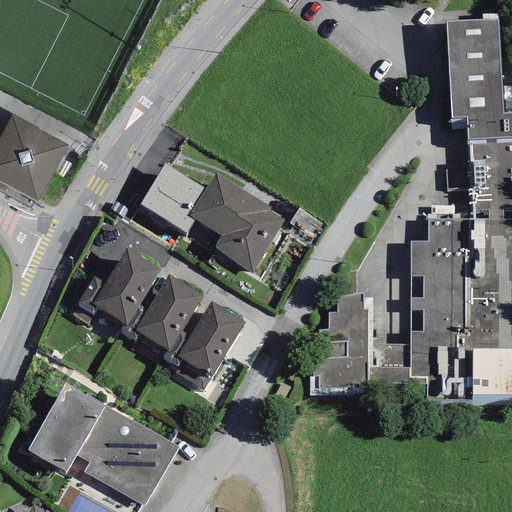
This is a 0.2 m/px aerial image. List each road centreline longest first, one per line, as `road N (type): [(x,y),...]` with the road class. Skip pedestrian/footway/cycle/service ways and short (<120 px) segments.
road 1 (residential): [(355,16),(415,108),(171,511)]
road 2 (tertiary): [(233,0),(121,146),(61,250)]
road 3 (tertiary): [(61,250),(0,382)]
